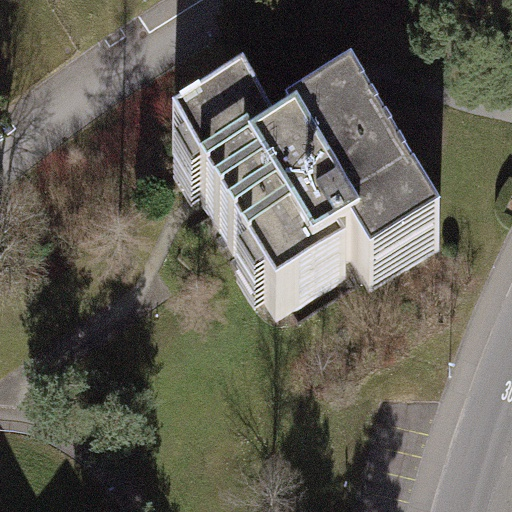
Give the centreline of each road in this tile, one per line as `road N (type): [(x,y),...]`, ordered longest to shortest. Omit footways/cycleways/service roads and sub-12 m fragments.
road 1 (residential): [(0,175),(58,123),(273,0)]
road 2 (tertiary): [(511,370),(464,511)]
